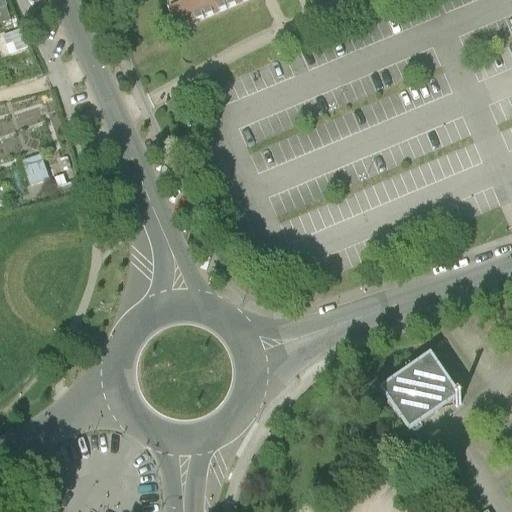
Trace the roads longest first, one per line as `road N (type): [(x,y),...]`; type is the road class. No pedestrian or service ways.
road 1 (residential): [(248,356),(511,260)]
road 2 (residential): [(120,120),(364,0)]
road 3 (residential): [(120,120),(181,307)]
road 4 (residential): [(120,399),(0,456)]
road 5 (residential): [(68,0),(120,120)]
road 6 (residential): [(181,307),(139,324),(124,342),(115,377),(120,399)]
road 7 (residential): [(182,443),(226,427),(241,409),(248,356)]
